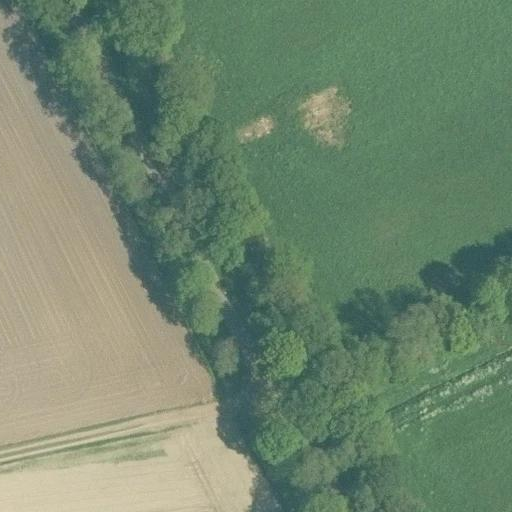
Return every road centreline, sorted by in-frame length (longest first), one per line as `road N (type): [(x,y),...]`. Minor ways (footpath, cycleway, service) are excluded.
road 1 (unclassified): [(340,511),(65,0)]
road 2 (track): [(275,401),(0,455)]
road 3 (track): [(511,370),(310,463)]
